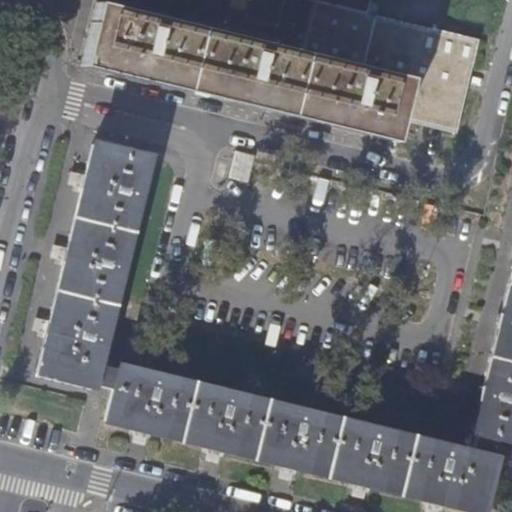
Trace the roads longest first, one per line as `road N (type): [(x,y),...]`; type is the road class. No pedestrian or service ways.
road 1 (residential): [(36,99),(440,184),(471,172),(486,152),(511,43)]
road 2 (residential): [(10,465),(206,511)]
road 3 (residential): [(0,275),(36,99)]
